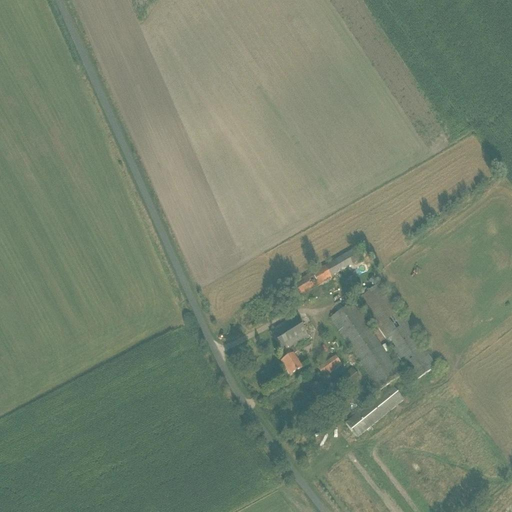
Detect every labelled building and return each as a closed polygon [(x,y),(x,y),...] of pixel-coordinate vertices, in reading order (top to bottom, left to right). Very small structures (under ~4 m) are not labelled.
[(359,262),(351,251),(284,290),(292,302),(332,280),(331,278),(359,262)] [(380,285),(358,300),(414,382),(436,367),(380,285)] [(401,376),(352,304),(329,319),(378,392),(401,376)] [(309,339),(295,317),(269,333),(286,360),(280,363),(289,377),(301,370),(293,356),(296,354),(293,348),(309,339)] [(324,378),(341,367),(334,358),(318,369),(324,378)] [(359,378),(351,369),(330,387),(338,397),(359,378)] [(355,438),(402,401),(391,387),(344,424),(355,438)]
